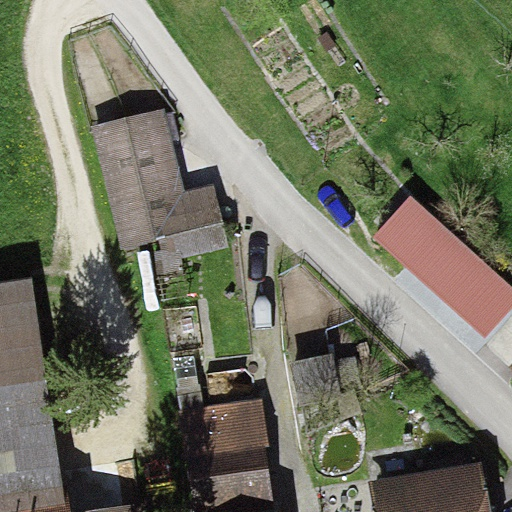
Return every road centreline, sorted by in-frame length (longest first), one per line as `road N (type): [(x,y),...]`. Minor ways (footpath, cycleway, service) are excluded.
road 1 (track): [(121,0),(241,160),(511,424)]
road 2 (track): [(119,400),(44,85),(63,0)]
road 3 (unknown): [(295,511),(241,160)]
